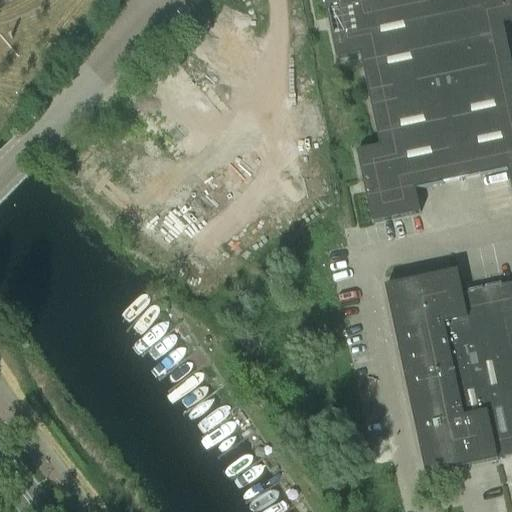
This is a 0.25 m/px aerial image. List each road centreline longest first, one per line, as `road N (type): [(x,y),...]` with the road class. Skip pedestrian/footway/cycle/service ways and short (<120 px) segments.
road 1 (unclassified): [(0,175),(178,0)]
road 2 (unclassified): [(365,272),(426,511)]
road 3 (track): [(278,0),(268,181)]
road 4 (unknown): [(107,511),(0,367)]
road 5 (unclassified): [(365,272),(381,255),(511,227)]
